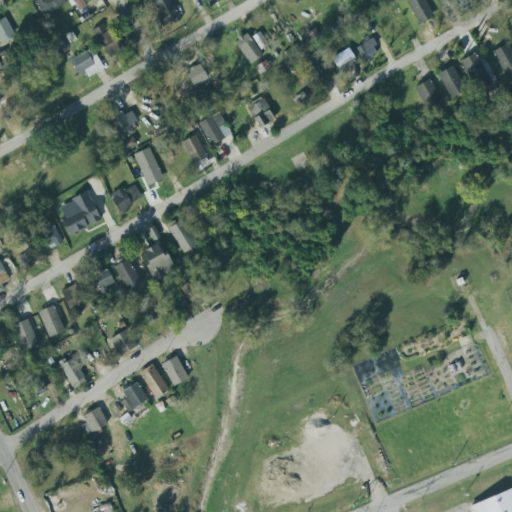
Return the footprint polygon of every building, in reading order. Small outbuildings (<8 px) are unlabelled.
[(43,17),(67,2),(65,0),(36,0),(34,1),(43,17)] [(83,0),(87,6),(80,11),(76,4),(72,7),(68,1),(69,0),(83,0)] [(150,1),(151,0),(169,0),(181,19),(173,24),(171,21),(168,23),(169,24),(163,28),(155,15),(158,13),(150,1)] [(433,17),(424,0),(405,0),(418,24),(433,17)] [(0,43),(15,37),(5,15),(0,17),(0,43)] [(92,30),(109,59),(123,51),(106,22),(92,30)] [(260,50),(268,45),(259,32),(252,36),(260,50)] [(262,56),(247,33),(234,41),(249,64),(262,56)] [(355,47),(364,62),(379,54),(370,38),(355,47)] [(492,51),(505,76),(511,72),(511,51),(507,43),(492,51)] [(339,72),(356,62),(348,48),(331,58),(339,72)] [(85,72),(87,77),(103,70),(93,49),(70,59),(77,76),(85,72)] [(460,61),(476,90),(491,82),(475,53),(460,61)] [(313,87),(323,83),(315,54),(304,58),(313,87)] [(194,87),(208,79),(199,63),(185,72),(194,87)] [(437,74),(452,65),(466,90),(451,98),(437,74)] [(442,103),(429,79),(414,87),(427,111),(442,103)] [(274,119),(262,96),(246,105),(258,128),(274,119)] [(123,115),(121,112),(108,119),(119,140),(136,131),(132,125),(137,122),(131,111),(123,115)] [(197,123),(211,115),(224,138),(209,146),(197,123)] [(181,142),(195,135),(207,157),(193,164),(181,142)] [(136,145),(133,138),(122,143),(125,150),(136,145)] [(136,153),(146,184),(160,180),(150,149),(136,153)] [(142,199),(134,185),(124,191),(122,187),(109,195),(119,212),(142,199)] [(56,207),(69,235),(100,221),(87,193),(56,207)] [(167,224),(174,220),(176,224),(182,220),(197,245),(183,253),(168,229),(169,228),(167,224)] [(63,243),(54,225),(42,231),(51,249),(63,243)] [(141,250),(154,243),(147,230),(153,227),(162,242),(161,243),(176,270),(154,282),(140,256),(143,254),(141,250)] [(21,265),(30,263),(28,255),(37,253),(33,239),(21,242),(24,254),(18,256),(21,265)] [(0,293),(4,292),(1,284),(9,281),(0,259),(0,293)] [(114,267),(128,259),(143,285),(129,292),(114,267)] [(106,287),(114,282),(107,269),(91,277),(102,296),(109,292),(106,287)] [(84,303),(78,284),(62,289),(71,318),(80,315),(77,305),(84,303)] [(38,312),(48,338),(64,331),(54,306),(38,312)] [(21,351),(37,346),(29,319),(13,325),(21,351)] [(137,346),(128,329),(109,339),(119,356),(137,346)] [(161,364),(173,386),(188,378),(176,356),(161,364)] [(60,363),(71,389),(84,383),(73,357),(60,363)] [(153,399),(167,392),(154,364),(140,371),(153,399)] [(47,391),(36,372),(21,380),(32,399),(47,391)] [(121,392),(126,399),(121,402),(127,412),(147,400),(137,382),(121,392)] [(82,415),(85,423),(80,426),(84,435),(107,426),(100,408),(82,415)] [(511,511),(511,487),(469,504),(471,511),(511,511)]
